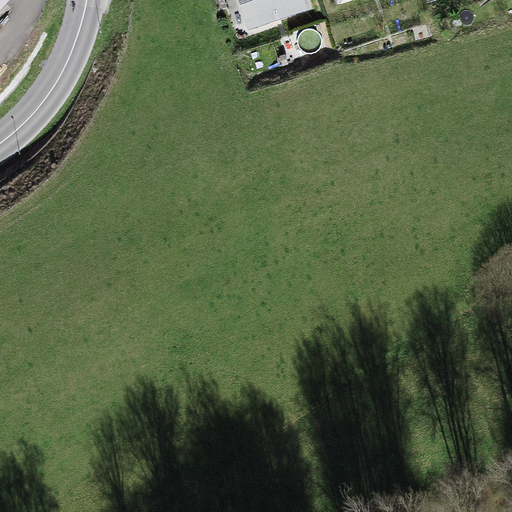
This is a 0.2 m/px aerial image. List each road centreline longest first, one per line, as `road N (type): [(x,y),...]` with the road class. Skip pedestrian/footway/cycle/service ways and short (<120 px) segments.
road 1 (track): [(161,511),(453,314),(511,259)]
road 2 (tertiary): [(86,0),(63,72),(0,143)]
